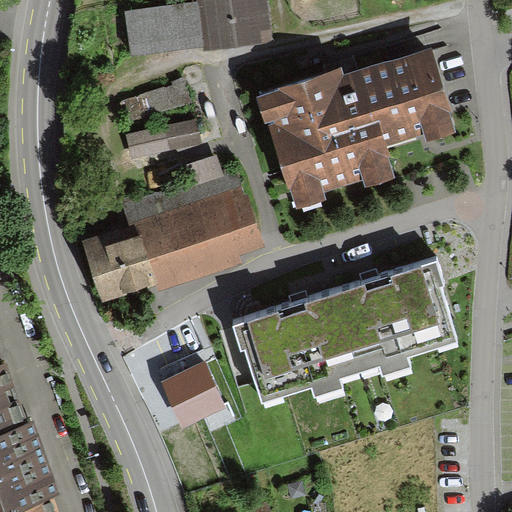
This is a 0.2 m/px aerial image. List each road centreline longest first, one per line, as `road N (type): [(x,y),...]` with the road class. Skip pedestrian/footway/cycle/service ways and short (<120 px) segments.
road 1 (residential): [(497,198),(286,263),(93,354)]
road 2 (secondary): [(93,354),(59,274),(42,204),(38,88),(50,0)]
road 3 (residential): [(497,198),(486,306),(484,511)]
road 4 (secondary): [(156,511),(93,354)]
road 5 (residential): [(484,50),(497,198)]
